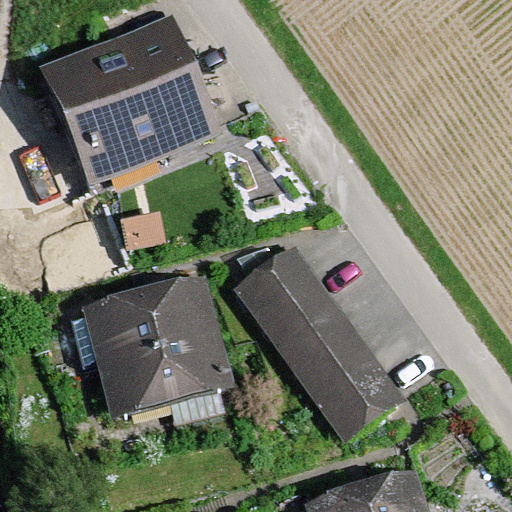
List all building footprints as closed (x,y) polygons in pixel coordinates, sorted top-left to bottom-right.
[(222,144),(169,25),(33,86),(86,204),(222,144)] [(235,300),(273,352),(332,309),(293,257),(235,300)] [(234,404),(202,290),(83,324),(114,437),(234,404)] [(273,352),(309,401),(368,359),(332,309),(273,352)] [(408,414),(368,359),(309,401),(349,457),(408,414)] [(422,511),(412,483),(325,511),(422,511)]
